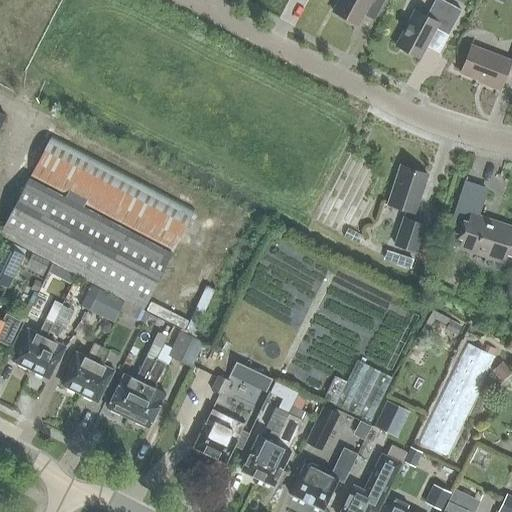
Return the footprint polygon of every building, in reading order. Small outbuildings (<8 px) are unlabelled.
[(361,14),(373,21),(383,0),(338,0),(332,12),(355,24),(361,14)] [(460,10),(448,4),(440,0),(433,0),(430,6),(425,16),(413,10),(394,45),(418,59),(435,29),(447,35),(460,10)] [(511,71),(511,54),(510,61),(469,46),(459,73),(485,83),(485,85),(499,90),(507,69),(511,71)] [(171,252),(193,209),(51,135),(29,178),(64,196),(82,206),(171,252)] [(413,213),(426,175),(399,166),(386,204),(401,209),(398,217),(389,243),(414,252),(423,225),(410,221),(413,213)] [(501,261),(511,229),(511,228),(477,217),(485,191),(464,184),(466,177),(465,176),(447,231),(448,232),(450,227),(464,232),(459,247),(501,261)] [(82,206),(64,196),(64,197),(27,178),(0,230),(0,232),(143,307),(171,254),(82,207),(82,206)] [(0,284),(7,288),(25,251),(4,241),(0,249),(0,284)] [(385,250),(382,259),(409,268),(412,259),(385,250)] [(49,262),(31,254),(27,263),(44,272),(49,262)] [(52,264),(48,273),(62,280),(67,272),(52,264)] [(89,310),(99,289),(90,284),(80,305),(89,310)] [(113,321),(123,300),(99,289),(89,310),(113,321)] [(29,371),(52,323),(61,305),(54,301),(38,333),(27,328),(19,344),(21,345),(12,362),(29,371)] [(119,311),(143,322),(147,313),(123,302),(119,311)] [(57,363),(65,346),(54,341),(60,327),(52,323),(29,371),(46,379),(55,362),(57,363)] [(199,343),(179,332),(167,356),(187,366),(199,343)] [(151,344),(161,349),(166,337),(157,333),(151,344)] [(449,371),(460,380),(468,370),(477,378),(495,355),(474,339),(449,371)] [(78,394),(101,347),(93,343),(87,357),(75,351),(67,368),(69,369),(61,386),(78,394)] [(105,386),(113,370),(102,364),(109,350),(101,347),(78,394),(95,402),(104,385),(105,386)] [(375,414),(392,368),(358,356),(341,401),(375,414)] [(106,408),(127,418),(155,359),(154,359),(153,361),(145,357),(135,379),(125,374),(122,380),(120,379),(106,408)] [(153,387),(157,378),(158,379),(165,364),(155,359),(127,418),(148,428),(164,393),(153,387)] [(235,362),(229,374),(266,391),(272,379),(235,362)] [(511,373),(501,362),(490,371),(500,382),(511,373)] [(222,396),(229,381),(218,375),(211,390),(222,396)] [(387,400),(374,426),(385,431),(391,419),(398,406),(387,400)] [(339,413),(322,405),(304,442),(321,450),(339,413)] [(301,420),(300,420),(304,412),(291,406),(287,414),(256,478),(273,486),(290,451),(281,447),(286,437),(291,439),(301,420)] [(287,414),(274,407),(265,427),(271,429),(266,440),(257,435),(240,471),(256,478),(287,414)] [(240,450),(249,432),(241,428),(243,424),(211,409),(192,448),(225,463),(233,446),(240,450)] [(457,439),(456,424),(424,425),(425,440),(457,439)] [(421,453),(409,447),(402,462),(413,467),(421,453)] [(342,483),(347,472),(348,472),(357,454),(343,448),(329,476),(303,463),(289,494),(322,510),(337,480),(342,483)] [(375,511),(399,464),(380,454),(363,490),(352,485),(339,511),(366,511),(368,509),(374,511),(375,511)] [(441,511),(449,493),(433,485),(424,504),(441,511)] [(466,511),(472,500),(452,491),(442,511),(466,511)] [(511,511),(511,497),(506,494),(497,511),(511,511)] [(386,511),(411,511),(406,510),(408,506),(393,498),(386,511)]
